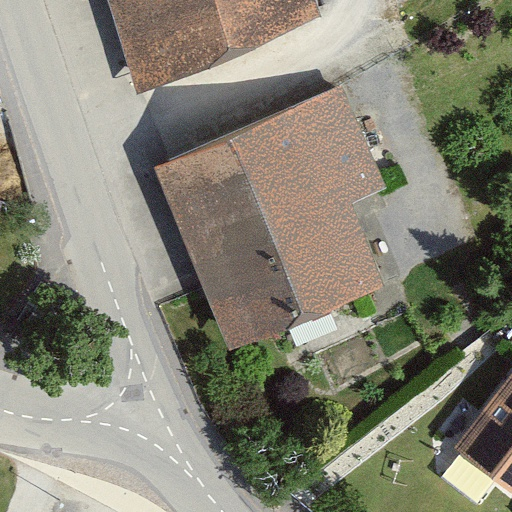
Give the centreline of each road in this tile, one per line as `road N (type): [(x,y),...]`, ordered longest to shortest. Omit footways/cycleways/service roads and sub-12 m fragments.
road 1 (tertiary): [(145,439),(143,375),(9,0)]
road 2 (tertiary): [(0,408),(145,439)]
